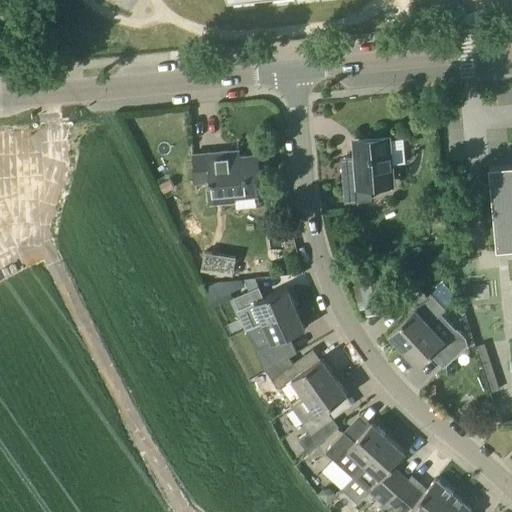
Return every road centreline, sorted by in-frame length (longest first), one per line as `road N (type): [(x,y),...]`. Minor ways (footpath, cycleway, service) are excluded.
road 1 (residential): [(511,492),(411,405),(366,357),(333,304),(311,238),(298,75)]
road 2 (residential): [(29,97),(298,75)]
road 3 (residential): [(298,75),(511,54)]
